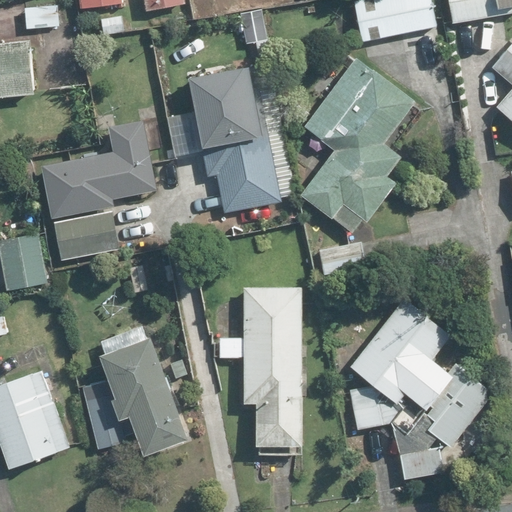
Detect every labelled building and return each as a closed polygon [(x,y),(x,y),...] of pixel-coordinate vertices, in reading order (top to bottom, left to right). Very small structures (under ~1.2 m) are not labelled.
[(189,0),(149,0),(151,9),(190,2),(189,0)] [(441,28),(436,0),(359,0),(366,40),(441,28)] [(511,0),(454,0),(457,21),(511,12),(511,0)] [(61,5),(28,6),(29,27),(61,27),(61,5)] [(0,98),(40,94),(35,37),(0,39),(0,98)] [(511,78),(511,92),(502,104),(511,112),(511,46),(497,65),(511,78)] [(410,155),(390,139),(420,102),(362,55),(309,120),(342,147),(307,190),(356,230),(370,213),(374,217),(403,180),(395,174),(410,155)] [(285,199),(259,63),(196,75),(204,116),(190,119),(195,146),(203,144),(209,176),(223,173),(230,210),(285,199)] [(57,215),(117,206),(122,205),(120,196),(161,189),(150,118),(115,124),(120,151),(49,162),(57,215)] [(117,206),(57,215),(64,258),(124,249),(117,206)] [(50,228),(3,236),(11,287),(58,279),(50,228)] [(309,285),(250,285),(250,336),(225,336),(225,356),(250,356),(250,401),(264,401),(264,443),(309,443),(309,285)] [(413,404),(406,398),(412,390),(437,410),(434,414),(439,418),(433,426),(456,445),(500,393),(460,360),(454,368),(441,356),(458,335),(412,297),(356,363),(381,384),(355,389),(362,427),(398,421),(411,432),(417,425),(404,414),(413,404)] [(0,335),(11,333),(8,315),(0,316),(0,335)] [(156,322),(105,341),(126,396),(121,398),(129,417),(140,413),(154,450),(198,434),(156,322)] [(48,369),(0,386),(0,423),(16,467),(76,446),(48,369)] [(118,393),(90,400),(103,448),(131,440),(118,393)]
